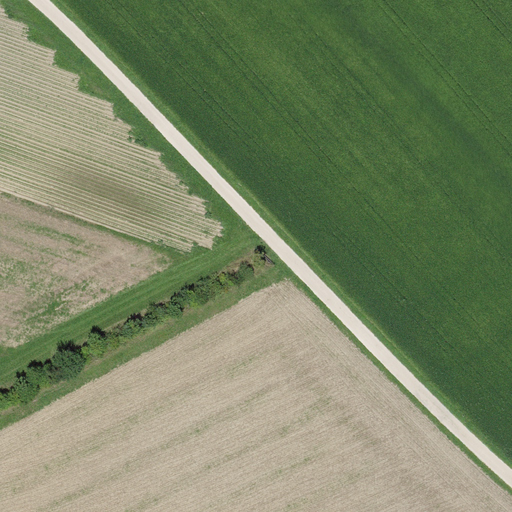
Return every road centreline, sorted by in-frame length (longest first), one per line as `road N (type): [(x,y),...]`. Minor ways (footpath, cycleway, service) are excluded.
road 1 (track): [(39,0),(511,473)]
road 2 (motorway): [(64,511),(511,30)]
road 3 (motorway): [(333,0),(0,360)]
